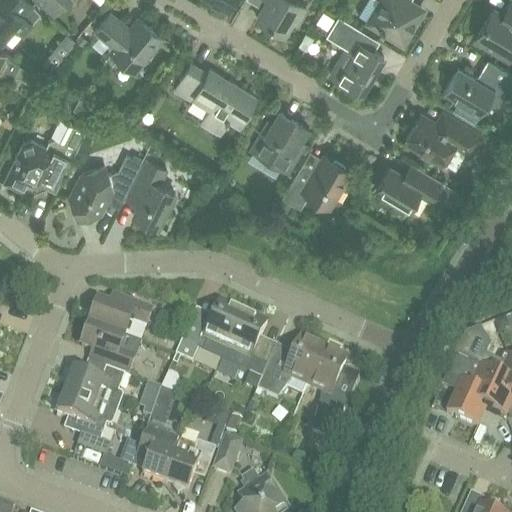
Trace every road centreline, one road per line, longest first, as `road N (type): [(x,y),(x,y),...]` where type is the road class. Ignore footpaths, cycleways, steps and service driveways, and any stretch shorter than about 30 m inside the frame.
road 1 (residential): [(171,0),(376,132),(454,0)]
road 2 (residential): [(412,353),(217,263),(65,266)]
road 3 (residential): [(0,458),(65,266)]
road 4 (residential): [(412,353),(511,193)]
road 5 (residential): [(349,511),(412,353)]
